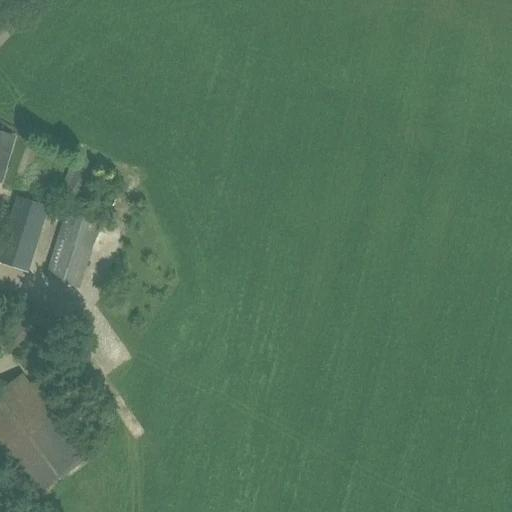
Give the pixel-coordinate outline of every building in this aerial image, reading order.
[(0,262),(26,271),(47,206),(17,196),(1,246),(0,245),(0,180),(12,137),(0,133),(0,262)] [(74,200),(90,163),(75,156),(59,193),(74,200)] [(77,287),(98,222),(65,212),(45,277),(77,287)] [(130,293),(134,279),(122,275),(118,289),(130,293)] [(35,305),(0,336),(0,343),(13,358),(37,337),(36,336),(50,323),(35,305)] [(125,359),(106,323),(87,333),(106,368),(125,359)]
